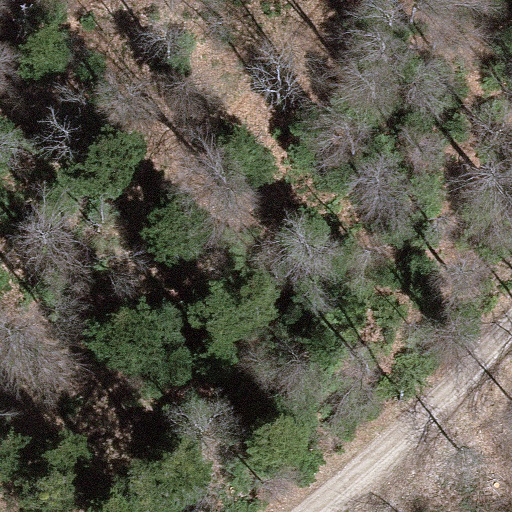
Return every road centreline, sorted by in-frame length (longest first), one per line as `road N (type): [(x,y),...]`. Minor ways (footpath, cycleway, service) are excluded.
road 1 (track): [(0,402),(324,0)]
road 2 (track): [(328,511),(511,325)]
